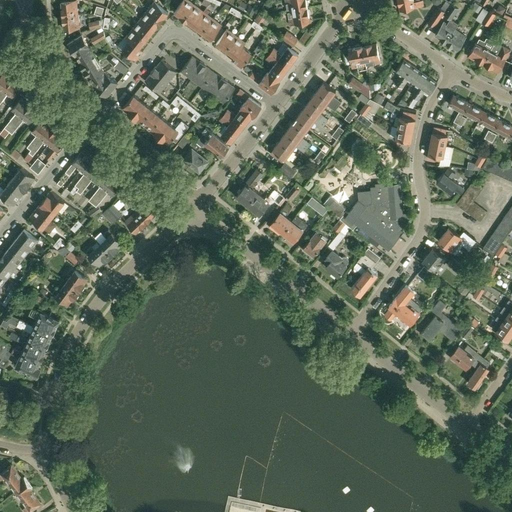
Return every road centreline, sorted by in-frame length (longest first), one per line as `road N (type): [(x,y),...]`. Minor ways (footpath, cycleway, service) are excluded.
road 1 (residential): [(350,333),(421,232),(418,148),(453,69)]
road 2 (residential): [(91,123),(173,30),(276,106)]
road 3 (unclassified): [(53,400),(69,347),(92,309),(195,207)]
road 4 (unclassified): [(350,333),(195,207)]
road 5 (unclassified): [(465,427),(350,333)]
road 6 (residential): [(0,235),(91,123)]
road 7 (residential): [(195,207),(91,123)]
road 8 (residential): [(276,106),(352,1)]
road 9 (residential): [(195,207),(276,106)]
road 10 (residential): [(453,69),(352,1)]
